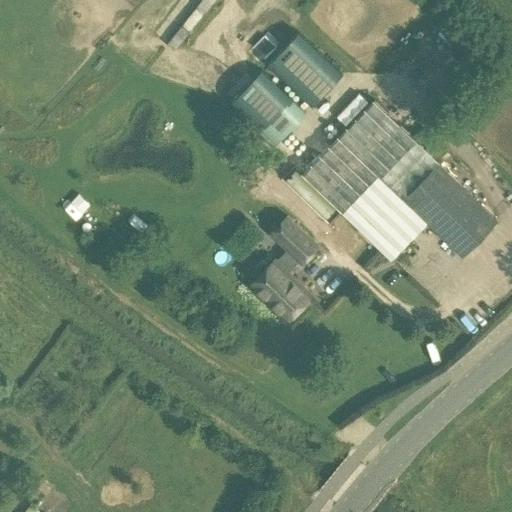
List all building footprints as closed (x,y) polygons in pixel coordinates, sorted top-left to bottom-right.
[(174,51),(215,0),(202,0),(166,45),(174,51)] [(343,73),(298,31),(267,64),(312,106),(343,73)] [(306,111),(262,69),(231,101),(275,143),(306,111)] [(374,99),(303,173),(384,251),(391,258),(418,230),(406,218),(415,209),(462,255),(496,220),(437,163),(438,161),(374,99)] [(301,262),(317,245),(285,215),(269,231),(287,248),(276,260),(275,258),(249,284),(286,319),(311,293),(288,271),(299,260),(301,262)]
